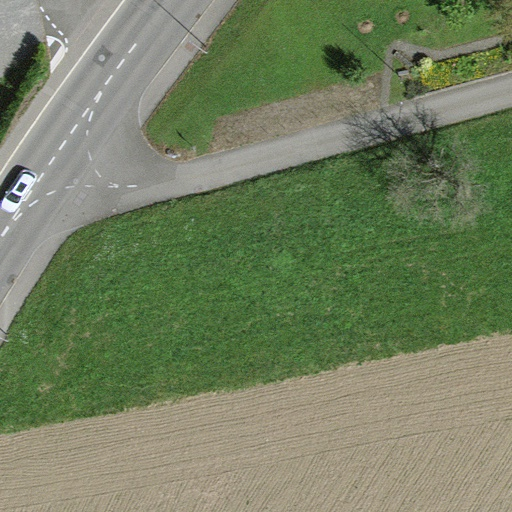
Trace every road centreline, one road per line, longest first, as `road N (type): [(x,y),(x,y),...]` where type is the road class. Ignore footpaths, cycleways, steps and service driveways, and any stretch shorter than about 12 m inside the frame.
road 1 (residential): [(46,169),(136,186),(511,84)]
road 2 (tertiary): [(169,0),(46,169)]
